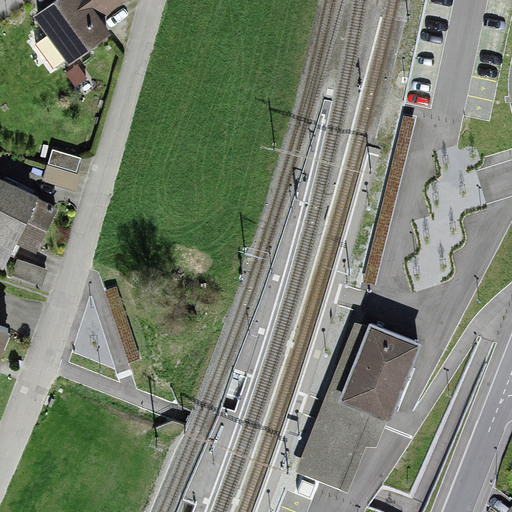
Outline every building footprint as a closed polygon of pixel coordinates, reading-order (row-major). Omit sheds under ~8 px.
[(94,14),(113,0),(54,0),(38,13),(51,30),(35,42),(53,67),(69,55),(71,57),(106,31),(94,14)] [(79,157),(52,148),(47,163),(75,171),(79,157)] [(54,207),(0,180),(0,256),(3,250),(10,253),(17,239),(35,247),(54,207)] [(45,269),(17,259),(12,273),(39,283),(45,269)] [(389,415),(341,397),(351,371),(345,368),(354,345),(360,347),(368,326),(355,322),(295,472),(347,493),(365,448),(376,448),(380,437),(389,415)] [(341,397),(389,415),(417,341),(370,323),(368,326),(360,347),(354,345),(345,368),(351,371),(341,397)]
